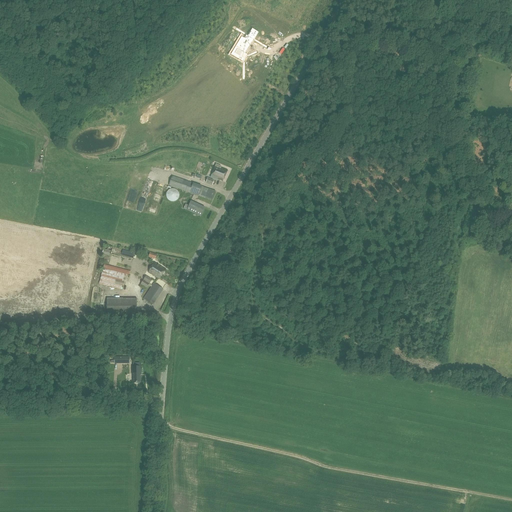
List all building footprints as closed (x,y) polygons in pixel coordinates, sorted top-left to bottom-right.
[(267,47),(254,40),(258,32),(252,29),(248,36),(236,29),(242,33),(247,36),(247,37),(246,39),(242,36),(240,38),(239,40),(240,41),(235,50),(234,49),(231,54),(235,57),(236,56),(237,55),(242,58),(241,60),(240,60),(243,62),(243,64),(243,79),(243,62),(247,55),(256,52),(256,51),(247,55),(245,53),(248,48),(245,46),(248,41),(251,43),(253,40),(253,41),(254,40),(267,48),(267,47)] [(206,183),(212,185),(214,180),(214,179),(217,180),(217,179),(223,181),(227,172),(220,169),(221,166),(216,164),(211,177),(213,178),(212,180),(208,178),(206,183)] [(198,196),(202,186),(184,180),(172,176),(169,185),(181,190),(198,196)] [(142,187),(147,189),(151,179),(146,177),(142,187)] [(202,186),(198,196),(212,201),(216,191),(202,186)] [(166,195),(166,196),(167,198),(168,199),(169,200),(171,201),(172,201),(174,201),(175,201),(177,200),(178,199),(179,197),(179,196),(179,194),(179,193),(178,191),(177,190),(175,189),(174,189),(172,188),(171,189),(169,189),(168,190),(167,192),(167,193),(166,195)] [(183,209),(201,217),(205,207),(191,201),(189,205),(185,204),(183,209)] [(102,254),(110,256),(111,253),(133,259),(135,253),(112,247),(104,245),(102,254)] [(149,272),(159,279),(165,270),(155,263),(149,272)] [(99,284),(122,290),(126,274),(129,275),(130,271),(104,264),(99,284)] [(140,284),(146,288),(152,280),(146,276),(140,284)] [(143,299),(153,305),(163,289),(154,283),(143,299)] [(107,298),(106,315),(137,314),(137,298),(107,298)] [(127,374),(127,381),(133,381),(135,381),(135,382),(143,382),(143,373),(137,373),(137,374),(127,374)]
